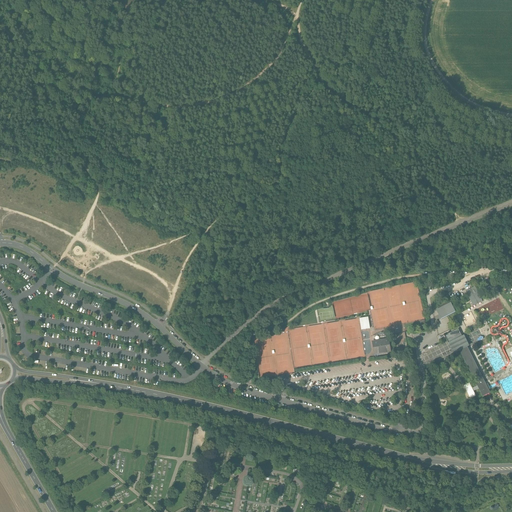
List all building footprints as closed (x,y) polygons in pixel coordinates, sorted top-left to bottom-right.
[(482,283),(485,289),(491,286),(489,280),(482,283)] [(475,287),(466,291),(473,306),(482,302),(475,287)] [(451,303),(436,310),(441,319),(455,312),(451,303)] [(359,319),(361,330),(370,329),(368,317),(359,319)] [(449,343),(451,348),(453,354),(460,351),(468,347),(470,346),(465,335),(462,336),(458,329),(446,335),(449,343)] [(387,340),(372,342),(374,355),(389,353),(387,340)] [(479,389),(483,397),(484,396),(491,393),(489,390),(491,389),(488,384),(486,385),(468,347),(460,351),(477,386),(479,389)] [(464,386),(470,399),(476,397),(473,391),(479,389),(477,386),(472,388),(470,383),(464,386)] [(326,496),(341,499),(343,490),(328,487),(326,496)]
